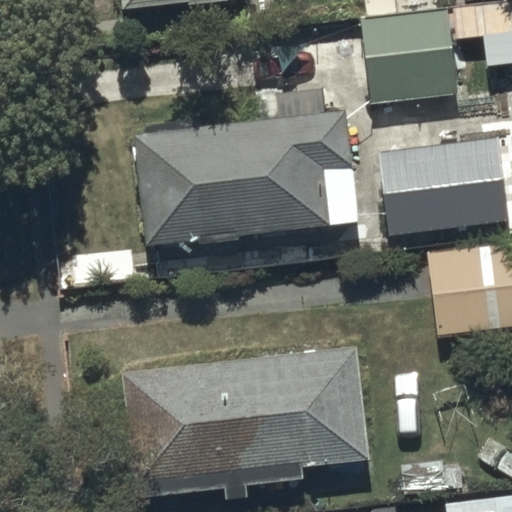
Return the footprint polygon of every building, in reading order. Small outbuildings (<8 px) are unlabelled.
[(449,16),(362,26),(372,112),(459,102),(449,16)] [(347,120),(135,145),(147,255),(360,230),(347,120)] [(495,135),(379,151),(391,236),(507,220),(495,135)] [(511,250),(428,262),(438,344),(511,334),(511,250)] [(370,470),(357,356),(122,382),(136,508),(226,498),(227,511),(249,509),(248,495),(303,489),(302,478),(370,470)] [(511,511),(511,495),(444,504),(445,511),(511,511)]
